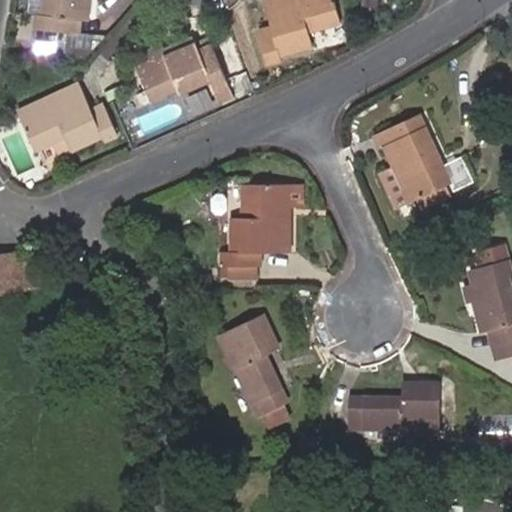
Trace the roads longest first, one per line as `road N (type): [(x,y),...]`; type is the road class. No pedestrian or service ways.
road 1 (residential): [(79,206),(92,237),(127,265),(151,301),(165,339),(180,445),(176,511)]
road 2 (residential): [(300,106),(79,206)]
road 3 (residential): [(370,315),(368,249),(300,106)]
road 4 (residential): [(484,0),(300,106)]
